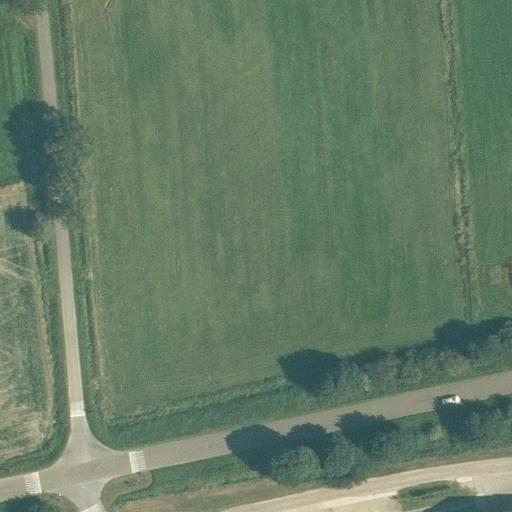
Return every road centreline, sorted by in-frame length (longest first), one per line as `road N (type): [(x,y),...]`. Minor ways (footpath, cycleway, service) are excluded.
road 1 (unclassified): [(86,475),(42,0)]
road 2 (unclassified): [(86,475),(511,381)]
road 3 (unclassified): [(511,466),(373,485),(269,511)]
